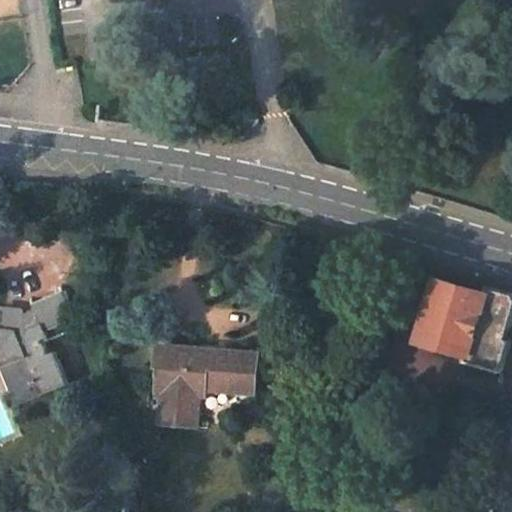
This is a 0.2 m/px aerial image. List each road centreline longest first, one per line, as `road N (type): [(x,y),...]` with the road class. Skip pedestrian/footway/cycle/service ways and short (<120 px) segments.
road 1 (secondary): [(511,255),(245,179),(49,148)]
road 2 (residential): [(33,0),(49,148)]
